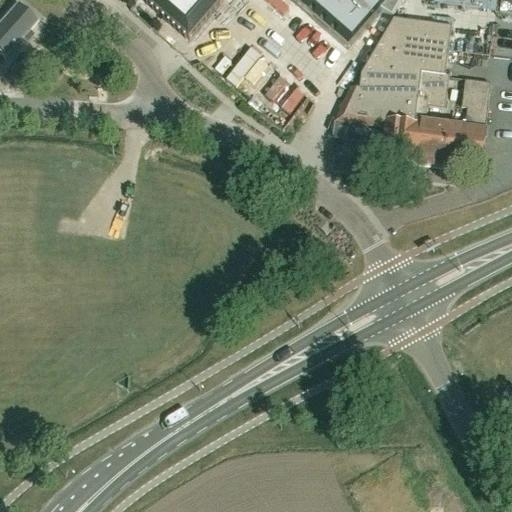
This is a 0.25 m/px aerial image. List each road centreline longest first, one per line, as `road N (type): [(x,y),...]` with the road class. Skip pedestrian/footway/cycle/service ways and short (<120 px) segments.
road 1 (primary): [(87,500),(168,436),(402,301)]
road 2 (unclassified): [(402,301),(358,225),(324,191),(229,134),(151,118)]
road 3 (unclassified): [(511,511),(402,301)]
road 4 (residential): [(0,112),(151,118)]
road 5 (unclassified): [(151,118),(146,64),(79,0)]
road 6 (primary): [(402,301),(511,249)]
